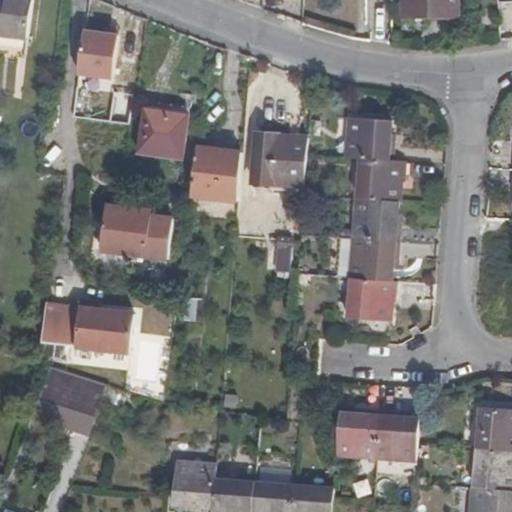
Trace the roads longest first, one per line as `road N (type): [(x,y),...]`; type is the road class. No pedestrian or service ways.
road 1 (residential): [(511,359),(465,345),(455,317),(465,69)]
road 2 (residential): [(465,69),(392,69),(305,51),(176,0)]
road 3 (unknown): [(77,0),(69,147)]
